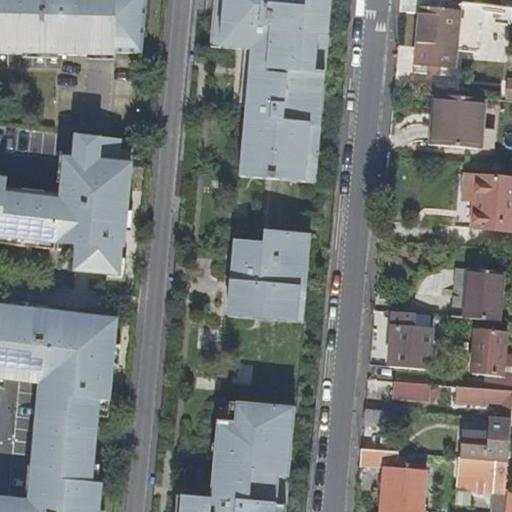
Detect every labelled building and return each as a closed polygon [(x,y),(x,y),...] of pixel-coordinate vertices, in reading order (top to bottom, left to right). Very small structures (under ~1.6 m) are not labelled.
[(0,49),(141,55),(142,0),(0,0),(0,511),(105,511),(116,318),(35,311),(29,382),(21,505),(0,503),(0,49)] [(221,47),(224,0),(215,0),(212,47),(221,47)] [(328,35),(331,0),(224,0),(221,47),(245,49),(240,102),(246,103),(241,175),(306,180),(311,121),(320,122),(325,72),(315,71),(319,34),(328,35)] [(428,0),(401,0),(401,12),(421,14),(417,65),(456,69),(458,52),(477,53),(480,21),(483,21),(483,17),(484,5),(450,2),(428,0)] [(511,7),(484,5),(483,17),(511,19),(511,7)] [(325,72),(328,35),(319,34),(315,71),(325,72)] [(439,98),(434,146),(478,151),(483,102),(439,98)] [(315,180),(320,122),(311,121),(306,180),(315,180)] [(66,202),(0,195),(0,239),(73,247),(72,266),(124,272),(137,139),(75,133),(66,202)] [(460,182),(456,223),(511,228),(511,175),(467,172),(466,183),(460,182)] [(259,241),(234,239),(229,315),(298,319),(300,289),(306,289),(310,231),(259,228),(259,241)] [(511,274),(471,271),(466,320),(499,323),(502,293),(511,293),(511,274)] [(0,379),(29,382),(35,311),(0,304),(0,379)] [(395,314),(390,368),(429,372),(432,332),(411,330),(413,315),(395,314)] [(478,332),(474,375),(496,377),(504,378),(507,334),(478,332)] [(496,377),(495,391),(511,392),(511,378),(504,378),(496,377)] [(382,382),(381,395),(423,399),(425,386),(382,382)] [(458,388),(457,402),(501,406),(500,421),(511,421),(511,392),(495,391),(458,388)] [(173,511),(284,511),(285,499),(276,498),(278,470),(288,470),(293,404),(235,400),(233,422),(215,420),(210,497),(175,494),(173,511)] [(366,410),(364,426),(396,429),(398,413),(366,410)] [(464,432),(462,458),(508,462),(509,457),(511,423),(511,421),(500,421),(492,421),(491,435),(464,432)] [(362,451),(361,463),(382,465),(382,461),(388,461),(389,453),(362,451)] [(461,458),(460,476),(483,478),(496,479),(494,496),(493,511),(504,511),(508,462),(462,458),(461,458)] [(285,499),(288,470),(278,470),(276,498),(285,499)] [(386,470),(382,511),(423,511),(427,473),(386,470)] [(483,478),(482,495),(494,496),(496,479),(483,478)]
